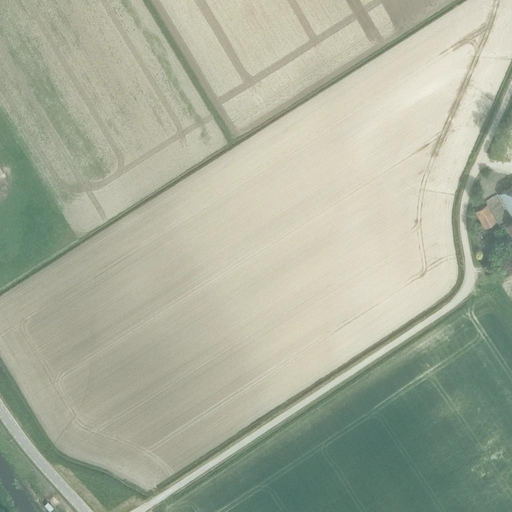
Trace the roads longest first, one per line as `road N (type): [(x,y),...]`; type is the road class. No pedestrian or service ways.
road 1 (unclassified): [(140,511),(473,287),(466,191),(511,85)]
road 2 (unclassified): [(84,511),(0,409)]
